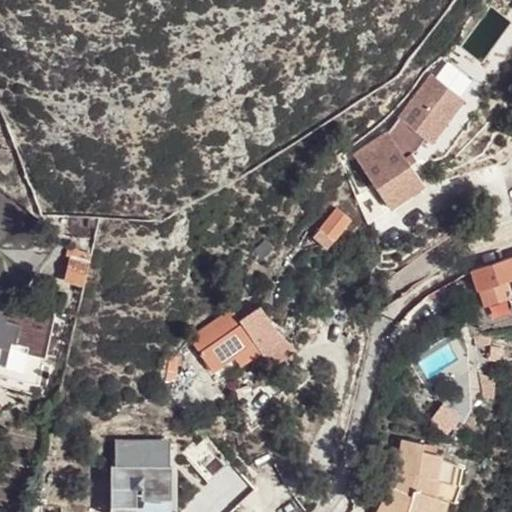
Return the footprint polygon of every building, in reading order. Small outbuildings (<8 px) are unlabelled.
[(382,130),(349,156),(389,206),(422,180),(406,160),(412,155),(407,149),(413,145),(420,133),(425,138),(456,93),(424,70),(382,130)] [(319,230),(333,242),(351,220),(335,208),(319,230)] [(73,262),(87,266),(89,255),(74,252),(73,262)] [(511,277),(511,257),(509,258),(506,259),(469,274),(476,291),(482,288),(505,280),(511,277)] [(64,282),(82,286),(87,266),(73,262),(67,261),(64,282)] [(510,294),(505,280),(482,288),(488,302),(510,294)] [(493,319),(511,311),(511,303),(510,294),(488,302),(493,319)] [(0,364),(40,374),(54,314),(0,301),(0,364)] [(199,354),(234,331),(226,319),(191,342),(199,354)] [(234,331),(239,339),(245,335),(240,327),(234,331)] [(229,361),(246,350),(239,339),(234,331),(199,354),(212,373),(229,361)] [(475,349),(489,348),(487,335),(473,340),(475,349)] [(235,371),(252,359),(246,350),(229,361),(235,371)] [(156,381),(171,384),(176,355),(159,356),(156,381)] [(496,383),(481,377),(485,401),(496,403),(496,383)] [(166,442),(112,442),(112,463),(107,463),(108,502),(167,502),(166,462),(166,442)] [(447,488),(451,468),(437,463),(437,459),(418,454),(418,447),(395,443),(389,476),(371,511),(439,511),(442,504),(450,506),(455,491),(447,488)] [(167,502),(108,502),(108,511),(174,511),(174,502),(167,502)]
